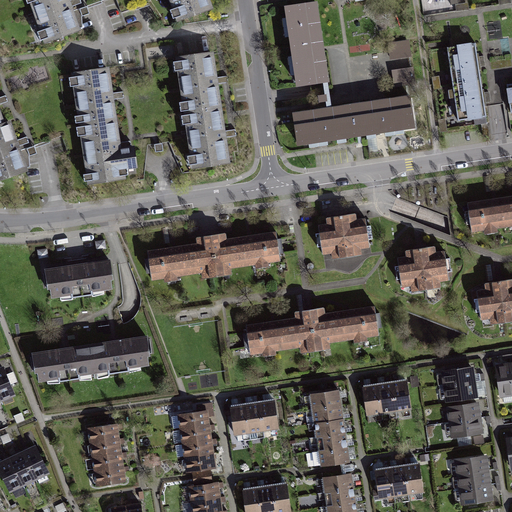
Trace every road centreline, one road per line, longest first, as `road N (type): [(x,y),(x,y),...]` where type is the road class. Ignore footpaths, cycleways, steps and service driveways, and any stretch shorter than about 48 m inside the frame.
road 1 (residential): [(0,222),(273,185)]
road 2 (residential): [(273,185),(511,150)]
road 3 (residential): [(273,185),(246,0)]
